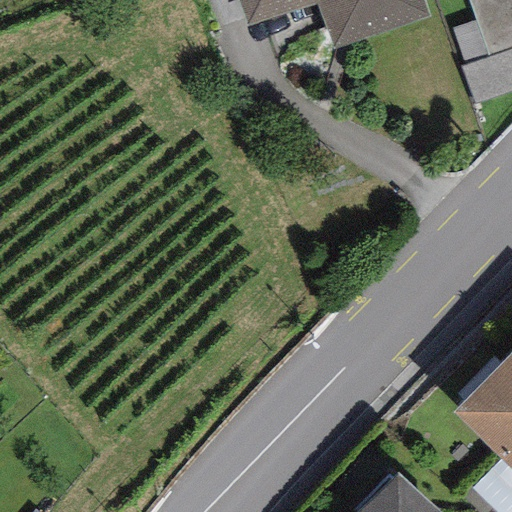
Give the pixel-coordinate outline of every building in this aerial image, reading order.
[(237,0),(246,25),(318,2),(333,47),(427,17),(421,0),(237,0)] [(511,0),(468,0),(476,21),(488,57),(511,50),(511,0)] [(476,21),(452,29),(464,66),(488,57),(476,21)] [(474,104),(511,91),(511,50),(488,57),(464,66),(460,67),(474,104)] [(511,352),(453,412),(511,470),(511,352)] [(439,511),(397,472),(358,511),(439,511)]
